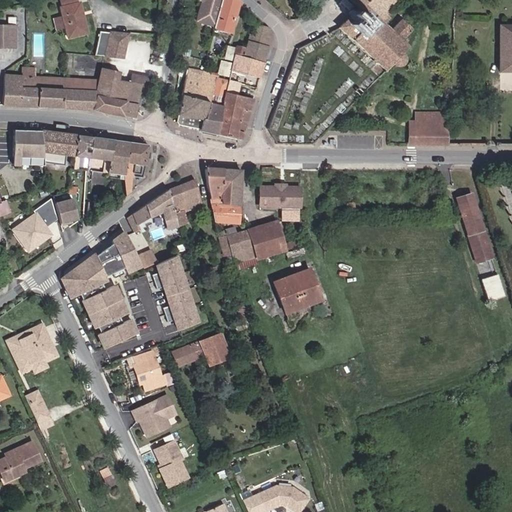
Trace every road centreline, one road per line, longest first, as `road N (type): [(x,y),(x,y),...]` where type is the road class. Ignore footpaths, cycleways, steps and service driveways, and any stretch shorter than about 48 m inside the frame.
road 1 (residential): [(152,511),(42,272)]
road 2 (tertiary): [(255,156),(511,158)]
road 3 (residential): [(42,272),(169,172),(182,146)]
road 4 (tertiary): [(0,116),(154,136)]
road 5 (residential): [(176,0),(154,136)]
road 6 (residential): [(255,156),(284,40)]
